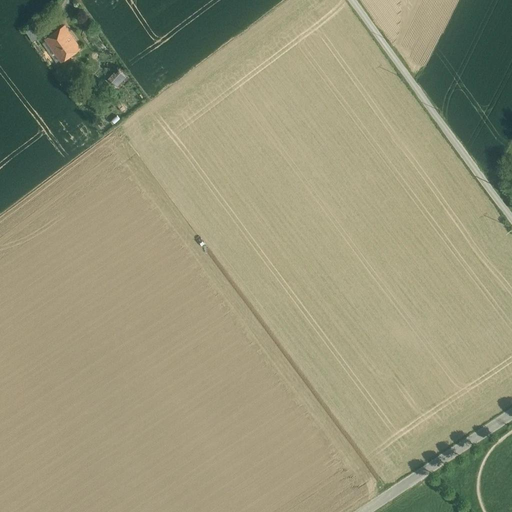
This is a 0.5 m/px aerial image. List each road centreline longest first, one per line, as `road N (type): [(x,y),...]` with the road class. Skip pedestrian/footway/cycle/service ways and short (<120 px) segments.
road 1 (unclassified): [(353,0),(511,218)]
road 2 (tertiary): [(363,511),(511,414)]
